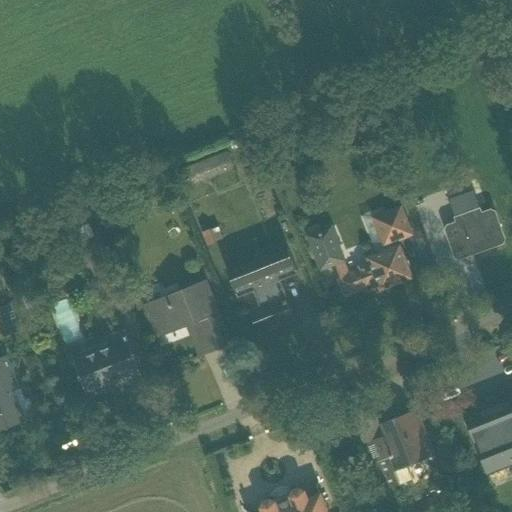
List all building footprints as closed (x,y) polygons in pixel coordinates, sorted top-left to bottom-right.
[(224,150),(187,161),(190,174),(228,162),(224,150)] [(411,276),(399,245),(420,237),(406,199),(364,215),(376,248),(352,257),(338,218),(314,227),(341,301),(411,276)] [(461,262),(511,244),(496,203),(446,221),(461,262)] [(301,274),(291,246),(228,269),(239,300),(246,297),(259,332),(297,319),(283,281),(301,274)] [(157,338),(218,315),(205,282),(145,305),(157,338)] [(58,344),(79,338),(68,298),(47,303),(58,344)] [(90,396),(147,377),(133,338),(77,357),(90,396)] [(0,360),(0,432),(32,419),(7,358),(0,360)] [(488,462),(511,451),(511,406),(472,423),(488,462)] [(399,471),(438,457),(420,409),(382,422),(399,471)] [(251,511),(333,511),(322,485),(252,511),(251,511)]
